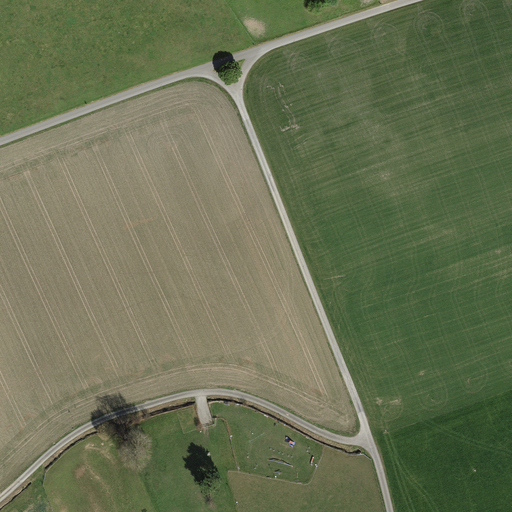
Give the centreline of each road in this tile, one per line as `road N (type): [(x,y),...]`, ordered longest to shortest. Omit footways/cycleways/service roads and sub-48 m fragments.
road 1 (track): [(0,497),(83,428),(198,391),(260,399),(344,439),(370,436)]
road 2 (track): [(199,68),(237,92),(359,405)]
road 3 (track): [(199,68),(409,0)]
road 4 (track): [(0,141),(199,68)]
